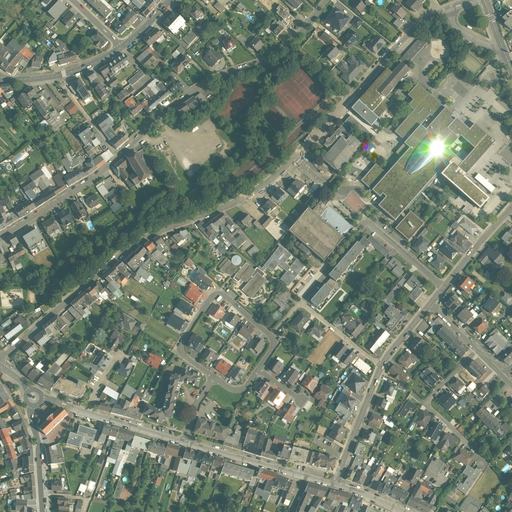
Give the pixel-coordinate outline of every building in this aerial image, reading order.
[(101,4),(97,0),(95,0),(91,5),(96,9),(101,4)] [(136,0),(134,0),(132,2),(140,9),(141,10),(144,7),(136,0)] [(145,6),(144,7),(150,13),(157,5),(151,0),(149,0),(147,4),(145,6)] [(287,1),(286,0),(284,3),(290,9),(292,6),(287,1)] [(288,0),(287,1),(292,6),(296,10),(302,4),(298,0),(288,0)] [(410,0),(406,5),(409,8),(411,10),(412,10),(415,13),(422,5),(421,5),(416,0),(410,0)] [(365,6),(358,1),(355,3),(352,6),(361,14),(366,8),(365,6)] [(58,3),(49,13),(56,20),(66,9),(60,2),(59,2),(58,3)] [(225,9),(218,2),(214,6),(221,13),(225,9)] [(241,3),(238,6),(243,11),(246,8),(241,3)] [(106,8),(101,4),(96,9),(101,14),(106,8)] [(285,10),(281,5),(278,8),(279,10),(277,13),(283,20),(284,20),(287,17),(288,18),(290,16),(287,12),(288,11),(288,10),(287,9),(286,9),(285,10)] [(139,12),(146,18),(150,13),(144,7),(141,10),(139,12)] [(195,7),(194,7),(191,10),(193,11),(190,14),(197,21),(200,17),(201,18),(204,15),(195,7)] [(406,14),(397,7),(393,12),(400,18),(402,19),(406,14)] [(111,13),(106,8),(101,14),(106,19),(110,15),(112,13),(111,13)] [(326,21),(333,26),(342,14),(335,9),(329,18),(326,21)] [(69,11),(63,17),(65,19),(71,13),(69,11)] [(511,13),(510,12),(502,19),(509,25),(507,27),(510,30),(511,28),(511,13)] [(65,19),(63,21),(66,25),(68,23),(71,25),(77,19),(71,13),(65,19)] [(134,16),(132,13),(131,14),(127,19),(133,24),(138,19),(135,17),(137,15),(136,14),(134,16)] [(184,23),(174,13),(169,19),(179,29),(184,23)] [(333,26),(340,31),(349,19),(342,14),(333,26)] [(357,18),(352,24),(358,29),(363,22),(357,18)] [(133,24),(127,19),(122,24),(127,29),(128,30),(133,24)] [(179,29),(169,19),(163,25),(174,34),(179,29)] [(81,20),(77,24),(81,28),(85,24),(81,20)] [(398,20),(397,20),(393,24),(399,29),(403,24),(398,20)] [(275,21),(267,29),(276,37),(283,29),(279,25),(275,21)] [(121,24),(116,30),(122,35),(127,29),(122,24),(121,24)] [(157,29),(150,35),(156,42),(158,44),(165,39),(164,38),(162,36),(163,36),(160,34),(157,29)] [(197,37),(190,31),(186,35),(193,41),(197,37)] [(351,31),(342,40),(346,43),(351,47),(359,38),(351,31)] [(331,38),(325,33),(320,38),(326,43),(331,38)] [(108,43),(101,36),(101,37),(99,35),(96,38),(97,39),(94,42),(96,43),(95,44),(96,45),(95,46),(98,48),(99,46),(101,49),(103,47),(104,47),(108,43)] [(150,35),(143,41),(149,47),(156,42),(150,35)] [(193,41),(186,35),(182,40),(189,46),(193,41)] [(229,36),(225,38),(225,39),(222,41),(227,50),(231,48),(232,49),(236,47),(229,36)] [(242,36),(238,40),(242,44),(246,40),(242,36)] [(376,36),(367,47),(369,48),(376,54),(380,50),(379,49),(384,43),(376,36)] [(421,37),(401,59),(408,65),(427,43),(421,37)] [(67,45),(60,38),(56,41),(60,46),(62,44),(65,47),(67,45)] [(256,39),(250,45),(257,51),(263,45),(256,39)] [(23,49),(13,40),(6,49),(1,54),(3,55),(1,57),(11,64),(23,49)] [(79,56),(67,45),(65,47),(63,49),(66,53),(65,54),(66,56),(69,55),(71,63),(77,61),(76,59),(79,56)] [(333,46),(329,49),(328,48),(323,54),(331,61),(339,52),(338,51),(333,46)] [(11,64),(10,65),(11,65),(15,67),(22,58),(23,57),(29,50),(25,47),(23,49),(11,64)] [(185,51),(180,47),(177,50),(181,55),(185,51)] [(143,54),(137,60),(140,64),(151,55),(153,52),(150,48),(149,49),(143,54)] [(34,55),(29,50),(23,57),(29,61),(30,61),(34,55)] [(164,59),(155,50),(153,52),(151,55),(156,60),(152,64),(155,67),(159,64),(162,61),(164,59)] [(212,51),(206,56),(214,64),(215,65),(220,60),(220,59),(214,54),(212,51)] [(223,57),(217,51),(214,54),(220,59),(223,57)] [(339,52),(331,61),(332,62),(336,66),(340,61),(340,62),(344,57),(343,56),(339,52)] [(117,60),(115,62),(108,67),(111,72),(113,75),(130,63),(125,55),(118,60),(117,60)] [(156,60),(151,55),(140,64),(146,70),(152,64),(156,60)] [(64,56),(58,58),(59,59),(60,66),(67,64),(64,56)] [(214,64),(206,56),(204,58),(211,67),(214,64)] [(11,64),(1,57),(0,58),(0,66),(5,71),(11,65),(10,65),(11,64)] [(36,57),(36,59),(34,59),(32,62),(32,63),(32,67),(33,67),(35,67),(40,69),(41,64),(42,64),(43,60),(39,59),(39,58),(36,57)] [(185,57),(181,60),(181,59),(177,62),(184,69),(190,63),(185,57)] [(358,63),(351,57),(348,61),(352,65),(349,69),(356,76),(363,68),(358,63)] [(408,65),(401,59),(399,61),(402,64),(406,67),(408,65)] [(177,62),(176,61),(175,62),(176,63),(174,65),(175,66),(171,69),(177,75),(184,69),(177,62)] [(387,69),(351,110),(371,127),(378,119),(379,121),(380,120),(378,119),(390,105),(391,104),(390,104),(390,103),(385,98),(409,71),(406,67),(402,64),(392,74),(387,69)] [(11,65),(5,71),(12,75),(14,75),(15,75),(18,70),(15,67),(11,65)] [(107,66),(99,71),(103,77),(107,74),(111,72),(108,67),(107,66)] [(349,69),(345,66),(341,70),(345,74),(342,78),(349,84),(356,76),(349,69)] [(141,71),(128,82),(130,85),(132,87),(145,76),(141,71)] [(92,72),(86,76),(91,82),(94,80),(97,78),(92,72)] [(118,83),(115,78),(112,81),(108,84),(111,88),(118,83)] [(171,78),(167,83),(170,86),(168,89),(170,91),(173,94),(180,88),(173,80),(172,78),(171,78)] [(72,84),(73,85),(77,91),(76,91),(78,93),(79,93),(80,95),(79,95),(83,102),(90,97),(84,87),(79,79),(72,84)] [(159,96),(153,89),(151,91),(157,98),(154,100),(158,105),(170,95),(168,93),(166,90),(163,87),(161,85),(159,83),(157,85),(161,88),(160,89),(163,92),(159,96)] [(453,122),(450,119),(453,115),(445,109),(417,84),(407,96),(413,100),(408,106),(414,111),(394,133),(402,140),(404,137),(408,140),(404,144),(395,154),(401,158),(387,174),(376,165),(361,181),(372,191),(379,198),(382,195),(384,196),(386,198),(378,207),(395,221),(400,215),(404,219),(395,229),(408,241),(424,224),(410,212),(406,217),(402,213),(439,172),(443,175),(442,176),(479,209),(487,200),(463,179),(465,176),(495,142),(475,124),(469,130),(456,119),(453,122)] [(11,85),(0,86),(0,88),(2,92),(3,93),(3,94),(4,96),(6,94),(13,92),(11,86),(11,85)] [(73,85),(69,88),(75,95),(78,93),(76,91),(77,91),(73,85)] [(151,91),(147,86),(144,89),(147,93),(154,100),(157,98),(151,91)] [(31,87),(25,92),(26,94),(30,100),(36,95),(31,87)] [(97,91),(96,91),(101,98),(102,98),(108,94),(103,87),(97,91)] [(144,89),(134,97),(144,109),(148,105),(142,98),(147,93),(144,89)] [(124,91),(117,96),(122,102),(129,96),(124,91)] [(203,93),(179,109),(185,118),(209,103),(203,93)] [(30,100),(26,94),(24,96),(23,96),(21,97),(21,98),(18,100),(25,110),(33,104),(30,100)] [(36,95),(30,100),(33,104),(40,100),(36,95)] [(327,104),(331,107),(335,101),(331,98),(327,104)] [(50,114),(40,99),(40,100),(33,104),(44,119),(50,114)] [(128,100),(125,103),(130,109),(133,107),(128,100)] [(148,105),(144,109),(147,114),(158,105),(154,100),(148,105)] [(78,111),(72,103),(66,109),(71,116),(78,111)] [(143,109),(138,103),(135,105),(133,107),(138,113),(143,109)] [(138,113),(133,107),(130,109),(128,110),(133,117),(138,113)] [(55,111),(50,114),(44,119),(54,132),(60,128),(65,124),(55,111)] [(350,116),(329,140),(328,139),(326,141),(327,142),(324,145),(330,151),(342,138),(341,138),(351,127),(364,138),(369,132),(356,121),(350,116)] [(106,117),(103,119),(102,117),(101,117),(99,118),(99,120),(96,122),(102,130),(107,126),(111,123),(106,117)] [(123,120),(118,126),(121,128),(126,123),(123,120)] [(80,130),(76,133),(84,144),(90,140),(88,137),(92,135),(86,126),(85,127),(80,130)] [(109,129),(104,133),(111,143),(115,140),(112,137),(115,134),(113,131),(110,128),(109,129)] [(123,133),(118,137),(124,143),(128,139),(123,133)] [(351,136),(348,140),(344,136),(342,138),(356,150),(361,144),(351,136)] [(115,140),(111,143),(117,150),(124,143),(118,137),(115,140)] [(93,142),(97,147),(102,143),(99,138),(93,142)] [(330,151),(323,160),(338,173),(357,151),(356,150),(342,138),(330,151)] [(187,142),(178,155),(195,166),(204,154),(187,142)] [(11,161),(16,166),(28,156),(24,150),(11,161)] [(109,150),(100,157),(102,160),(105,158),(108,161),(113,156),(109,150)] [(132,151),(126,157),(130,163),(129,163),(135,173),(136,173),(142,182),(151,176),(138,155),(135,156),(133,153),(132,151)] [(80,161),(79,162),(81,165),(86,162),(83,157),(84,156),(83,154),(78,158),(80,161)] [(100,157),(93,162),(98,168),(108,161),(105,158),(102,160),(100,157)] [(126,157),(119,163),(123,169),(129,163),(130,163),(126,157)] [(71,167),(71,166),(71,164),(68,159),(66,160),(62,162),(70,176),(74,174),(73,172),(71,167)] [(23,160),(16,166),(19,169),(26,164),(23,160)] [(91,160),(86,164),(87,165),(86,166),(87,167),(88,166),(89,168),(85,171),(89,175),(98,168),(93,162),(91,160)] [(73,172),(82,166),(81,165),(79,162),(71,166),(71,167),(73,172)] [(63,167),(61,163),(55,166),(59,173),(61,172),(65,170),(63,167)] [(123,169),(119,163),(115,166),(121,175),(125,181),(129,178),(129,177),(123,169)] [(41,170),(30,178),(31,179),(34,177),(38,174),(41,179),(43,178),(49,187),(51,186),(41,170)] [(85,171),(82,173),(80,170),(74,174),(78,181),(89,175),(85,171)] [(135,173),(129,177),(129,178),(125,181),(131,189),(142,182),(136,173),(135,173)] [(41,179),(38,174),(34,177),(38,184),(47,195),(46,196),(49,200),(55,196),(52,191),(49,187),(43,178),(41,179)] [(78,181),(74,174),(70,176),(69,177),(73,184),(78,181)] [(62,181),(59,175),(54,177),(58,187),(52,191),(55,196),(66,189),(62,181)] [(31,179),(21,187),(26,193),(30,190),(38,184),(34,177),(31,179)] [(69,177),(65,179),(69,186),(73,184),(69,177)] [(295,180),(291,184),(292,185),(287,191),(295,197),(305,185),(301,182),(299,184),(295,180)] [(108,193),(103,186),(97,189),(103,197),(108,193)] [(273,196),(278,201),(284,195),(278,188),(272,194),(273,196)] [(117,191),(109,198),(114,204),(122,198),(117,191)] [(92,198),(86,201),(92,210),(96,207),(95,206),(100,203),(95,195),(93,196),(92,198)] [(37,200),(32,203),(37,208),(49,200),(46,196),(42,198),(41,197),(37,200)] [(278,201),(273,196),(271,198),(277,204),(279,202),(278,201)] [(6,197),(0,199),(0,202),(2,206),(7,204),(10,203),(6,197)] [(126,203),(122,198),(113,205),(116,210),(126,203)] [(324,203),(319,198),(309,210),(308,210),(309,209),(308,209),(308,210),(308,209),(307,210),(308,210),(305,213),(304,213),(305,214),(302,217),(301,216),(301,217),(302,217),(299,220),(298,220),(299,221),(296,224),(295,224),(293,228),(292,227),(292,228),(290,231),(289,231),(289,232),(290,232),(293,235),(297,238),(296,238),(297,239),(297,238),(301,241),(300,242),(301,242),(303,243),(301,245),(299,243),(298,243),(297,243),(296,243),(295,244),(295,245),(296,246),(308,257),(309,257),(310,257),(311,257),(311,256),(311,255),(311,254),(308,252),(310,249),(312,251),(312,252),(312,251),(316,254),(316,255),(320,258),(319,258),(320,258),(323,261),(324,261),(327,257),(327,258),(327,257),(330,254),(331,254),(330,253),(333,250),(334,250),(333,250),(336,246),(336,247),(337,247),(336,246),(339,243),(340,243),(339,243),(342,239),(343,240),(343,239),(343,238),(342,239),(342,238),(352,227),(327,205),(330,202),(327,199),(324,203)] [(276,207),(268,199),(264,203),(266,204),(263,207),(266,210),(263,213),(267,216),(268,216),(276,207)] [(31,201),(24,205),(30,213),(36,209),(31,201)] [(20,204),(13,209),(16,213),(20,219),(30,213),(24,205),(22,207),(20,204)] [(78,210),(75,204),(72,206),(75,212),(77,216),(76,216),(78,220),(86,216),(81,208),(78,210)] [(466,206),(462,211),(466,215),(470,210),(466,206)] [(63,211),(60,213),(61,214),(59,215),(58,216),(60,220),(64,226),(66,225),(67,226),(70,224),(69,223),(71,222),(68,216),(69,215),(67,211),(64,212),(63,211)] [(222,214),(217,217),(221,223),(222,223),(224,221),(226,220),(222,214)] [(250,220),(245,214),(241,218),(241,217),(238,220),(244,226),(250,220)] [(2,219),(0,220),(1,221),(5,228),(17,221),(13,215),(11,218),(7,220),(6,217),(2,219)] [(267,216),(260,224),(262,227),(264,229),(272,221),(268,216),(267,216)] [(217,217),(208,225),(213,230),(216,228),(220,225),(221,223),(217,217)] [(53,219),(47,223),(47,222),(42,225),(43,225),(46,231),(49,235),(54,232),(55,234),(60,231),(53,219)] [(234,226),(227,219),(226,220),(224,221),(228,225),(226,227),(229,230),(234,226)] [(262,227),(256,221),(254,224),(259,229),(260,229),(262,227)] [(469,222),(466,226),(461,222),(459,225),(460,225),(472,235),(477,229),(469,222)] [(202,223),(198,226),(200,229),(203,233),(207,230),(204,227),(205,226),(202,223)] [(213,230),(208,225),(205,226),(204,227),(207,230),(209,232),(207,234),(208,235),(211,237),(212,235),(214,232),(213,230)] [(237,230),(234,226),(229,230),(233,235),(237,231),(237,230)] [(511,228),(511,229),(508,233),(507,233),(501,239),(508,245),(510,243),(511,244),(511,228)] [(30,250),(44,241),(37,229),(31,233),(28,234),(28,235),(22,239),(30,250)] [(226,230),(222,234),(224,236),(223,237),(226,240),(231,244),(235,240),(226,230)] [(180,234),(174,236),(172,237),(177,241),(179,243),(182,241),(185,239),(184,238),(185,237),(189,234),(185,231),(182,232),(181,233),(180,232),(180,233),(179,233),(180,234)] [(201,239),(194,231),(191,234),(198,241),(201,239)] [(468,241),(457,231),(451,239),(454,242),(456,241),(462,247),(468,241)] [(221,233),(218,235),(215,238),(216,239),(219,242),(222,244),(226,240),(223,237),(224,236),(222,234),(221,233)] [(19,243),(14,235),(8,238),(12,247),(19,243)] [(241,235),(236,240),(235,240),(231,244),(237,249),(246,241),(241,235)] [(159,236),(153,241),(158,247),(161,245),(163,248),(166,246),(159,236)] [(390,252),(371,236),(367,240),(386,257),(390,252)] [(429,243),(422,237),(412,248),(419,254),(429,243)] [(371,245),(363,238),(359,244),(364,249),(366,250),(371,245)] [(44,241),(30,250),(33,256),(48,247),(44,241)] [(155,248),(149,242),(144,246),(149,252),(155,248)] [(447,244),(444,242),(439,249),(452,260),(457,253),(447,244)] [(357,243),(329,276),(331,278),(336,282),(364,249),(359,244),(357,243)] [(255,246),(247,253),(251,257),(259,251),(255,246)] [(283,282),(289,286),(295,278),(294,277),(296,273),(298,274),(305,266),(299,262),(297,265),(294,262),(290,268),(285,264),(291,255),(280,246),(276,251),(278,253),(275,256),(273,255),(262,269),(259,267),(258,268),(263,272),(266,268),(272,273),(278,265),(286,272),(282,277),(285,279),(283,282)] [(141,247),(134,254),(140,260),(145,254),(148,257),(150,255),(141,247)] [(508,253),(500,247),(495,253),(489,248),(483,255),(484,255),(483,257),(487,261),(489,258),(493,260),(492,261),(498,266),(508,253)] [(22,249),(14,253),(17,257),(25,253),(22,249)] [(158,250),(151,256),(152,257),(155,259),(161,254),(159,251),(158,250)] [(225,255),(220,252),(216,257),(220,261),(225,255)] [(14,253),(7,257),(9,262),(10,263),(12,262),(15,260),(15,259),(17,258),(17,257),(14,253)] [(134,254),(133,253),(128,258),(135,264),(140,260),(134,254)] [(148,257),(143,263),(144,263),(146,265),(152,257),(151,256),(150,255),(148,257)] [(441,258),(437,255),(434,259),(431,263),(438,270),(444,262),(440,259),(441,258)] [(231,263),(226,259),(219,267),(221,270),(220,271),(224,273),(225,272),(232,275),(234,272),(237,274),(235,276),(241,280),(245,283),(246,282),(248,284),(248,285),(256,292),(266,281),(262,278),(257,274),(256,275),(254,272),(255,271),(254,271),(246,264),(245,265),(241,261),(240,259),(239,258),(238,257),(236,257),(235,257),(233,258),(232,259),(232,261),(232,263),(231,263)] [(402,264),(394,257),(391,261),(388,264),(394,269),(392,271),(399,277),(404,272),(399,268),(402,264)] [(487,261),(483,257),(479,261),(479,260),(478,261),(483,265),(487,261)] [(135,264),(128,258),(125,262),(134,272),(138,268),(135,264)] [(192,268),(195,263),(189,258),(186,264),(192,268)] [(120,262),(114,267),(118,271),(122,268),(124,265),(120,262)] [(114,267),(106,275),(110,278),(115,274),(118,271),(114,267)] [(206,274),(200,267),(196,273),(200,275),(204,277),(206,274)] [(115,274),(117,277),(117,278),(119,280),(123,275),(127,279),(130,276),(131,275),(122,268),(115,274)] [(144,271),(140,268),(136,275),(141,279),(141,277),(146,281),(150,275),(144,271)] [(258,268),(257,268),(254,271),(255,271),(254,272),(256,275),(257,274),(262,278),(265,275),(263,272),(258,268)] [(136,275),(132,273),(131,275),(130,276),(131,278),(138,282),(141,279),(136,275)] [(115,274),(110,278),(111,279),(116,283),(119,280),(117,278),(117,277),(115,274)] [(119,280),(116,283),(123,288),(129,280),(127,279),(123,275),(119,280)] [(204,277),(200,275),(195,282),(206,290),(211,283),(204,277)] [(412,276),(403,286),(412,293),(409,296),(415,301),(422,292),(419,289),(422,285),(412,276)] [(470,281),(465,277),(461,281),(470,288),(473,284),(470,281)] [(331,278),(325,285),(332,291),(338,284),(336,282),(331,278)] [(403,278),(391,292),(396,296),(402,290),(400,288),(407,281),(403,278)] [(116,283),(111,279),(108,282),(109,284),(106,287),(113,294),(120,287),(116,283)] [(472,279),(470,281),(473,284),(477,287),(479,285),(472,279)] [(470,288),(461,281),(457,286),(463,290),(466,293),(470,288)] [(103,290),(97,283),(91,287),(96,293),(99,291),(101,293),(104,290),(103,290)] [(256,292),(248,285),(242,291),(251,298),(256,292)] [(325,285),(311,301),(318,307),(332,291),(325,285)] [(96,293),(91,287),(86,292),(96,302),(96,301),(98,300),(95,297),(94,297),(94,296),(97,293),(96,293)] [(113,294),(106,287),(103,290),(104,290),(105,292),(108,295),(110,297),(113,294)] [(197,291),(192,288),(190,291),(189,291),(189,292),(190,293),(187,297),(195,302),(197,300),(197,299),(198,297),(199,297),(201,294),(197,291)] [(86,292),(77,299),(81,303),(83,301),(84,302),(86,301),(89,305),(90,306),(96,302),(86,292)] [(280,292),(276,296),(277,297),(273,301),(281,307),(279,310),(283,313),(291,303),(284,297),(285,296),(280,292)] [(500,299),(508,304),(511,298),(504,293),(500,299)] [(498,301),(491,295),(489,297),(493,300),(496,303),(498,301)] [(446,304),(445,305),(449,308),(457,300),(453,296),(450,300),(446,304)] [(77,299),(71,304),(72,306),(76,310),(78,307),(80,306),(79,305),(81,303),(77,299)] [(395,306),(387,300),(385,302),(390,307),(390,306),(393,308),(395,306)] [(457,300),(449,308),(453,312),(454,312),(460,305),(461,304),(457,300)] [(496,303),(493,300),(489,305),(498,312),(501,307),(496,303)] [(193,308),(182,301),(177,308),(183,313),(188,316),(190,313),(193,308)] [(44,312),(52,308),(49,303),(42,306),(44,312)] [(215,307),(210,314),(211,314),(218,319),(219,318),(223,313),(224,311),(216,305),(215,307)] [(460,305),(454,312),(456,314),(460,310),(462,307),(460,305)] [(489,305),(486,309),(489,312),(494,316),(498,312),(489,305)] [(80,315),(76,310),(72,306),(68,310),(76,319),(78,321),(82,317),(80,315)] [(212,306),(207,314),(210,316),(211,314),(210,314),(215,307),(212,306)] [(393,308),(390,306),(390,307),(385,313),(392,319),(387,326),(392,330),(400,320),(400,321),(403,317),(393,308)] [(486,309),(482,306),(480,308),(487,314),(489,312),(486,309)] [(176,308),(173,312),(175,313),(181,316),(183,313),(177,308),(176,308)] [(458,316),(457,317),(461,320),(469,312),(465,308),(462,312),(458,316)] [(283,316),(277,310),(272,317),(278,322),(283,316)] [(469,312),(461,320),(465,325),(466,323),(473,317),(473,316),(469,312)] [(222,319),(221,320),(225,323),(226,321),(230,315),(226,313),(225,314),(222,319)] [(230,315),(226,321),(234,327),(239,319),(231,313),(230,315)] [(301,313),(291,326),(299,332),(299,330),(300,331),(302,327),(309,319),(301,313)] [(486,319),(481,313),(476,318),(478,320),(480,319),(483,322),(486,319)] [(173,315),(170,319),(182,326),(185,322),(179,319),(173,315)] [(57,316),(52,321),(49,323),(53,328),(56,326),(61,331),(66,326),(57,316)] [(20,317),(14,322),(17,325),(18,326),(20,325),(24,322),(20,317)] [(127,319),(123,317),(121,321),(120,320),(117,325),(123,328),(123,327),(130,332),(136,323),(128,318),(127,319)] [(473,317),(466,323),(468,325),(475,319),(473,317)] [(8,318),(0,324),(3,328),(11,322),(8,318)] [(353,322),(350,319),(350,318),(343,318),(343,325),(343,326),(345,326),(348,328),(348,327),(351,329),(354,325),(352,323),(353,322)] [(179,331),(182,326),(170,319),(167,324),(168,324),(174,328),(179,331)] [(478,320),(473,325),(473,327),(475,330),(478,330),(478,329),(481,332),(487,326),(483,322),(480,319),(478,320)] [(444,327),(436,320),(431,325),(437,331),(438,333),(444,327)] [(145,325),(140,321),(136,327),(142,330),(145,325)] [(363,327),(356,322),(354,325),(351,329),(349,331),(355,337),(361,330),(363,327)] [(49,323),(43,328),(44,330),(49,337),(53,335),(50,331),(53,328),(49,323)] [(314,323),(309,330),(309,331),(307,334),(311,337),(313,334),(319,338),(321,336),(324,332),(324,331),(314,323)] [(366,323),(363,327),(361,330),(363,332),(369,325),(366,323)] [(13,328),(8,333),(11,337),(22,328),(20,325),(18,326),(14,329),(13,328)] [(253,331),(245,325),(243,327),(239,333),(247,339),(248,339),(250,335),(253,331)] [(66,326),(61,331),(65,335),(69,330),(66,326)] [(432,327),(424,335),(428,340),(437,331),(432,327)] [(468,351),(444,327),(438,333),(437,333),(461,358),(468,351)] [(383,330),(381,328),(371,340),(372,340),(379,346),(380,346),(389,335),(383,330)] [(495,329),(489,336),(491,338),(492,338),(496,334),(498,332),(495,329)] [(44,330),(34,339),(41,347),(44,344),(43,343),(49,337),(44,330)] [(126,338),(115,331),(112,336),(115,338),(109,348),(112,350),(113,351),(119,343),(121,345),(126,338)] [(496,334),(492,338),(491,338),(485,344),(491,349),(503,337),(498,332),(496,334)] [(194,334),(189,341),(190,341),(187,345),(188,346),(188,347),(190,348),(191,348),(195,350),(200,343),(202,339),(194,334)] [(503,337),(491,349),(496,355),(502,349),(502,348),(506,344),(508,342),(503,337)] [(424,343),(418,338),(410,348),(416,353),(424,343)] [(264,344),(257,339),(255,342),(255,343),(251,348),(258,353),(259,352),(260,351),(261,350),(260,349),(264,344)] [(251,340),(249,344),(248,344),(246,348),(250,350),(251,348),(255,343),(255,342),(251,340)] [(379,346),(372,340),(367,347),(373,352),(379,346)] [(508,342),(506,344),(502,348),(502,349),(504,351),(510,345),(508,342)] [(32,347),(29,343),(23,349),(30,357),(33,355),(32,354),(36,350),(32,347)] [(200,343),(195,350),(200,353),(205,346),(200,343)] [(339,343),(334,350),(336,352),(342,345),(339,343)] [(336,352),(334,355),(340,360),(348,350),(342,345),(336,352)] [(108,356),(96,349),(93,353),(100,358),(96,364),(101,367),(108,356)] [(501,360),(506,365),(507,363),(511,358),(511,350),(511,349),(507,354),(501,360)] [(354,355),(348,350),(340,360),(346,365),(348,362),(354,355)] [(65,351),(55,364),(58,367),(70,354),(65,351)] [(206,351),(202,358),(209,363),(211,361),(215,356),(214,355),(208,351),(206,351)] [(407,352),(403,358),(402,357),(399,361),(407,368),(411,362),(413,364),(416,360),(411,356),(407,352)] [(220,356),(216,353),(214,355),(215,356),(211,361),(215,363),(217,360),(220,356)] [(420,359),(413,353),(411,356),(416,360),(418,361),(420,359)] [(354,355),(348,362),(351,364),(357,357),(354,355)] [(157,360),(151,356),(151,357),(147,363),(157,369),(161,362),(157,360)] [(351,364),(354,366),(359,359),(357,357),(351,364)] [(233,364),(224,358),(222,360),(231,366),(233,364)] [(354,366),(365,374),(370,367),(359,359),(354,366)] [(128,360),(124,367),(120,364),(116,372),(122,375),(123,373),(128,376),(130,372),(128,371),(133,363),(130,361),(128,360)] [(231,366),(222,360),(220,363),(217,368),(216,369),(225,375),(231,366)] [(276,360),(269,369),(275,373),(276,373),(280,367),(282,364),(276,360)] [(486,372),(474,361),(474,360),(467,367),(467,368),(467,367),(479,379),(479,380),(486,373),(486,372)] [(66,366),(54,381),(58,382),(60,380),(72,366),(68,363),(67,364),(66,366)] [(34,370),(29,364),(27,367),(22,371),(28,377),(34,370)] [(55,364),(45,375),(52,379),(54,377),(52,375),(58,367),(55,364)] [(405,373),(394,365),(389,372),(394,376),(392,377),(399,380),(402,382),(404,379),(402,377),(405,373)] [(39,371),(36,368),(34,370),(28,377),(37,384),(45,375),(39,371)] [(237,368),(235,371),(230,379),(232,380),(233,378),(238,382),(242,375),(240,374),(242,371),(237,368)] [(301,375),(290,368),(282,379),(282,380),(283,381),(284,382),(285,382),(286,382),(292,386),(298,379),(301,375)] [(428,369),(427,368),(422,373),(427,378),(424,381),(428,385),(429,385),(432,388),(434,385),(434,386),(435,385),(435,384),(439,380),(435,376),(433,374),(428,369)] [(160,411),(151,408),(152,407),(147,405),(146,409),(143,414),(143,415),(147,416),(148,418),(150,417),(156,420),(156,421),(157,422),(158,422),(161,423),(162,420),(165,421),(165,420),(166,420),(168,419),(168,418),(169,419),(170,416),(172,417),(173,414),(175,413),(174,412),(173,411),(174,407),(175,406),(175,405),(176,402),(175,402),(176,398),(177,398),(179,393),(177,392),(180,383),(181,384),(183,383),(183,382),(186,383),(187,384),(189,383),(192,384),(192,385),(193,386),(194,386),(197,387),(200,378),(196,377),(197,375),(191,373),(191,374),(187,373),(187,372),(186,371),(185,371),(182,370),(181,373),(179,372),(178,375),(177,375),(175,374),(174,377),(171,376),(170,379),(169,380),(170,382),(171,382),(170,386),(168,387),(169,388),(168,391),(169,391),(167,395),(166,395),(165,400),(166,401),(163,410),(162,409),(161,410),(160,411)] [(353,374),(358,378),(360,375),(353,370),(351,372),(353,374)] [(353,374),(349,380),(360,388),(365,383),(358,378),(353,374)] [(52,379),(45,375),(37,384),(51,391),(53,389),(58,382),(54,381),(52,379)] [(310,377),(309,378),(308,377),(302,385),(311,391),(315,386),(317,383),(312,380),(312,379),(310,377)] [(456,378),(450,385),(457,392),(464,386),(456,378)] [(77,386),(60,380),(58,382),(53,389),(75,398),(76,397),(81,399),(82,395),(84,395),(86,390),(84,389),(86,385),(82,384),(82,383),(78,382),(77,386)] [(345,385),(350,389),(356,394),(360,388),(349,380),(345,385)] [(256,389),(255,390),(256,390),(255,391),(256,393),(258,394),(259,394),(260,393),(263,395),(266,391),(269,387),(265,384),(264,382),(262,381),(259,384),(256,389)] [(138,389),(128,382),(122,393),(133,400),(135,396),(137,392),(138,389)] [(397,386),(388,382),(383,393),(391,396),(394,390),(395,390),(397,386)] [(477,387),(472,382),(469,386),(473,390),(477,387)] [(344,389),(347,391),(350,389),(345,385),(343,383),(340,386),(344,389)] [(10,401),(0,385),(0,406),(4,404),(10,401)] [(479,390),(477,393),(483,398),(489,392),(486,389),(487,388),(484,385),(479,390)] [(323,386),(315,397),(321,401),(323,403),(323,402),(331,392),(323,386)] [(121,395),(106,387),(100,398),(103,400),(107,395),(113,398),(118,401),(121,395)] [(144,395),(142,399),(145,401),(150,391),(147,389),(144,395)] [(347,391),(344,389),(341,393),(344,395),(349,398),(351,394),(347,391)] [(284,397),(275,390),(271,396),(272,396),(270,399),(278,405),(280,402),(284,397)] [(150,391),(145,401),(148,402),(153,392),(150,391)] [(456,401),(448,393),(442,398),(441,397),(438,401),(446,409),(451,403),(453,405),(456,401)] [(349,398),(344,395),(338,405),(349,412),(355,402),(349,398)] [(139,398),(135,396),(133,400),(131,404),(125,417),(133,419),(137,411),(135,411),(138,404),(136,403),(139,398)] [(113,398),(110,402),(110,403),(106,402),(104,405),(114,407),(115,405),(118,401),(113,398)] [(387,401),(379,398),(377,403),(375,406),(384,410),(387,401)] [(122,400),(120,407),(115,405),(114,407),(111,413),(125,417),(131,404),(122,400)] [(14,407),(10,401),(4,404),(5,405),(0,407),(0,412),(7,409),(9,411),(14,407)] [(321,401),(317,406),(324,411),(328,406),(323,402),(323,403),(321,401)] [(403,409),(399,414),(404,418),(409,410),(413,413),(418,407),(409,401),(403,409)] [(104,405),(102,404),(101,404),(97,410),(111,413),(114,407),(104,405)] [(280,416),(287,421),(291,416),(295,410),(287,404),(283,411),(280,416)] [(349,412),(338,405),(335,412),(339,415),(340,414),(344,417),(342,420),(347,422),(347,423),(352,414),(349,412)] [(18,414),(14,407),(9,411),(12,417),(18,414)] [(142,407),(139,412),(137,411),(133,419),(140,421),(143,415),(143,414),(146,409),(142,407)] [(61,409),(55,414),(55,413),(45,423),(40,429),(40,428),(39,429),(40,429),(46,435),(45,435),(46,436),(47,435),(46,435),(67,416),(68,415),(67,415),(62,409),(61,408),(61,409)] [(482,409),(476,415),(481,419),(487,413),(482,409)] [(419,418),(416,423),(425,428),(431,416),(422,411),(419,418)] [(491,418),(487,413),(481,419),(484,421),(483,422),(485,425),(486,423),(491,418)] [(382,418),(373,414),(369,424),(378,428),(382,418)] [(496,422),(491,418),(486,423),(489,425),(487,427),(490,429),(492,427),(496,422)] [(219,429),(214,427),(215,424),(212,424),(211,427),(205,425),(206,422),(199,420),(195,433),(224,442),(228,429),(220,427),(219,429)] [(26,429),(22,421),(19,422),(14,425),(13,425),(16,432),(21,430),(23,435),(28,433),(26,429)] [(496,422),(492,427),(494,430),(493,431),(495,433),(497,432),(501,427),(496,422)] [(427,437),(435,441),(437,436),(442,428),(434,423),(429,432),(427,437)] [(511,428),(505,423),(502,425),(508,431),(511,428)] [(112,427),(105,425),(101,437),(100,436),(98,443),(104,444),(106,436),(109,437),(112,427)] [(245,428),(237,425),(236,430),(235,433),(241,435),(241,432),(244,433),(245,428)] [(337,426),(335,425),(332,430),(333,431),(342,437),(346,431),(340,428),(337,426)] [(508,431),(502,425),(501,427),(497,432),(501,436),(503,433),(505,435),(508,431)] [(97,431),(80,426),(77,435),(71,433),(68,443),(81,448),(83,442),(93,445),(97,431)] [(120,429),(112,427),(109,437),(106,446),(112,447),(114,441),(115,441),(120,429)] [(7,433),(5,429),(0,431),(0,434),(3,441),(9,438),(7,433)] [(128,432),(120,429),(115,441),(115,444),(123,446),(125,440),(128,432)] [(263,436),(262,435),(261,439),(258,449),(255,448),(254,448),(255,445),(249,443),(250,440),(254,442),(256,433),(252,432),(252,431),(248,430),(246,437),(244,446),(243,451),(261,457),(265,440),(266,438),(266,437),(263,436)] [(371,433),(365,430),(364,434),(365,434),(363,439),(368,441),(369,440),(372,441),(375,435),(371,433),(372,433),(371,433)] [(342,437),(333,431),(330,437),(331,438),(335,440),(340,443),(343,437),(342,437)] [(136,434),(128,432),(125,440),(129,441),(133,443),(135,437),(136,434)] [(241,435),(235,433),(234,437),(232,440),(230,447),(243,451),(244,446),(238,444),(241,435)] [(229,435),(227,434),(223,446),(230,447),(232,440),(234,437),(230,435),(229,435)] [(441,443),(438,447),(439,447),(442,449),(441,449),(443,450),(447,444),(449,445),(448,446),(452,448),(457,441),(446,434),(441,443)] [(286,440),(275,436),(273,443),(280,445),(284,446),(286,440)] [(143,440),(135,437),(133,443),(131,447),(140,449),(147,452),(150,442),(143,440)] [(29,438),(22,441),(25,452),(28,451),(32,449),(32,446),(29,438)] [(265,440),(261,457),(276,462),(277,459),(278,455),(268,452),(270,442),(271,442),(265,440)] [(129,441),(127,448),(126,452),(124,457),(127,458),(131,447),(133,443),(129,441)] [(436,446),(433,452),(435,453),(439,447),(438,447),(441,443),(438,441),(436,446)] [(167,447),(150,442),(147,452),(164,458),(167,447)] [(17,458),(12,444),(5,446),(6,449),(10,461),(15,460),(14,459),(17,458)] [(123,446),(115,444),(111,452),(117,454),(119,455),(121,450),(123,446)] [(365,447),(358,444),(354,454),(356,455),(361,457),(361,458),(362,455),(365,447)] [(180,448),(168,445),(166,453),(169,454),(177,457),(180,448)] [(284,446),(281,454),(278,453),(278,455),(277,459),(289,462),(289,460),(293,448),(292,448),(284,446)] [(54,451),(53,452),(52,447),(45,450),(47,460),(48,466),(51,465),(56,464),(55,460),(54,451)] [(140,449),(131,447),(127,458),(126,461),(130,463),(132,459),(136,461),(139,451),(140,449)] [(310,453),(293,448),(289,460),(306,465),(307,464),(310,453)] [(195,452),(186,449),(183,458),(189,460),(192,461),(195,452)] [(466,453),(460,449),(459,450),(456,455),(453,458),(458,462),(459,461),(467,466),(472,459),(465,454),(466,453)] [(126,452),(121,450),(119,455),(117,460),(125,463),(126,461),(127,458),(124,457),(126,452)] [(205,455),(195,452),(192,461),(191,466),(194,467),(196,462),(202,463),(205,455)] [(322,456),(315,454),(315,455),(310,453),(307,464),(312,465),(311,466),(318,468),(321,457),(322,456)] [(328,454),(327,457),(322,456),(321,457),(318,468),(333,472),(336,460),(331,458),(331,460),(330,459),(330,457),(331,454),(328,454)] [(215,458),(205,455),(202,463),(206,464),(212,466),(215,458)] [(360,459),(356,457),(353,464),(359,466),(360,463),(361,464),(363,460),(360,459)] [(28,458),(24,459),(24,465),(24,467),(33,466),(33,458),(28,458)] [(225,461),(215,458),(212,466),(215,467),(222,469),(224,463),(225,461)] [(431,461),(426,471),(437,477),(439,472),(441,473),(446,465),(438,461),(436,459),(434,463),(431,461)] [(10,461),(8,462),(10,469),(11,472),(13,471),(17,470),(18,470),(17,467),(15,460),(10,461)] [(125,463),(117,460),(112,474),(120,477),(125,463)] [(367,466),(362,474),(365,475),(372,463),(369,461),(369,462),(367,466)] [(254,472),(224,463),(222,469),(221,474),(250,482),(254,472)] [(58,464),(56,465),(56,464),(51,465),(51,473),(59,472),(58,464)] [(33,466),(24,467),(24,468),(21,469),(21,470),(25,470),(25,474),(28,474),(29,476),(34,475),(33,466)] [(194,467),(191,466),(189,470),(188,476),(196,479),(199,469),(194,468),(194,467)] [(475,471),(467,466),(462,473),(469,478),(464,486),(460,483),(456,489),(465,495),(481,472),(476,468),(475,471)] [(189,470),(178,467),(177,472),(176,476),(187,479),(188,475),(189,470)] [(257,469),(255,469),(254,472),(250,482),(249,485),(253,486),(256,479),(260,480),(263,471),(261,471),(260,469),(258,469),(257,469)] [(351,471),(350,470),(346,480),(351,481),(355,473),(351,471)] [(278,476),(263,471),(260,480),(263,481),(262,483),(267,485),(264,491),(270,494),(272,490),(273,487),(278,476)] [(358,472),(357,476),(356,479),(355,479),(354,482),(358,484),(362,474),(360,473),(358,472)] [(424,474),(420,472),(418,477),(414,485),(417,486),(419,482),(421,479),(424,474)] [(418,477),(411,473),(407,481),(414,485),(418,477)] [(365,475),(362,474),(358,484),(362,485),(366,476),(365,475)] [(29,476),(22,478),(23,483),(30,481),(30,488),(35,488),(34,475),(29,476)] [(289,480),(278,476),(273,487),(278,489),(284,491),(288,482),(289,480)] [(371,476),(365,487),(369,488),(373,482),(375,479),(373,478),(371,476)] [(398,480),(391,476),(389,479),(386,485),(394,489),(394,487),(398,480)] [(62,482),(57,482),(57,483),(52,483),(52,491),(57,491),(62,492),(62,491),(62,482)] [(293,485),(288,482),(284,491),(282,495),(287,498),(286,499),(290,501),(295,489),(293,488),(294,487),(293,485)] [(376,483),(373,482),(369,488),(376,491),(380,484),(376,483)] [(423,484),(419,482),(417,486),(416,487),(421,490),(425,492),(428,486),(423,484)] [(79,490),(85,493),(87,487),(81,484),(79,490)] [(124,486),(118,484),(113,498),(119,500),(124,486)] [(319,487),(308,484),(304,492),(308,493),(316,495),(319,487)] [(383,485),(380,484),(376,491),(382,493),(386,485),(384,484),(383,485)] [(253,486),(249,485),(247,489),(265,496),(267,497),(268,498),(270,495),(270,494),(264,491),(253,486)] [(394,489),(386,485),(382,493),(389,497),(394,489)] [(439,492),(428,486),(425,492),(432,495),(436,497),(439,492)] [(328,489),(319,487),(316,495),(324,497),(328,489)] [(389,497),(407,505),(410,498),(408,497),(409,494),(403,491),(403,490),(401,489),(400,490),(394,487),(394,489),(389,497)] [(416,487),(407,505),(415,509),(417,505),(420,501),(416,498),(421,490),(416,487)] [(331,490),(327,498),(330,499),(334,500),(337,492),(331,490)] [(308,493),(304,492),(296,510),(299,511),(301,511),(308,498),(306,497),(308,493)] [(344,494),(337,492),(334,500),(337,501),(341,502),(344,494)] [(353,496),(344,494),(341,502),(344,503),(350,505),(353,496)] [(324,497),(316,495),(314,500),(316,502),(313,508),(316,510),(319,505),(322,500),(324,497)] [(469,495),(459,509),(464,511),(470,503),(479,508),(482,503),(469,495)] [(362,500),(353,496),(350,505),(349,507),(352,508),(354,509),(358,510),(359,511),(362,504),(360,503),(362,500)] [(447,497),(444,501),(451,505),(453,501),(449,499),(447,497)] [(69,499),(58,499),(58,505),(59,505),(58,511),(69,511),(70,506),(68,506),(69,499)] [(327,503),(322,500),(319,505),(328,510),(331,505),(327,503)] [(81,511),(82,507),(83,507),(83,501),(78,501),(77,507),(76,506),(75,511),(81,511)] [(268,501),(264,509),(269,511),(274,511),(278,506),(268,501)] [(420,501),(417,505),(415,509),(418,511),(423,502),(420,501)] [(427,504),(423,502),(418,511),(421,511),(428,511),(431,506),(427,504)] [(343,506),(340,511),(346,511),(349,507),(350,505),(344,503),(343,506)]
